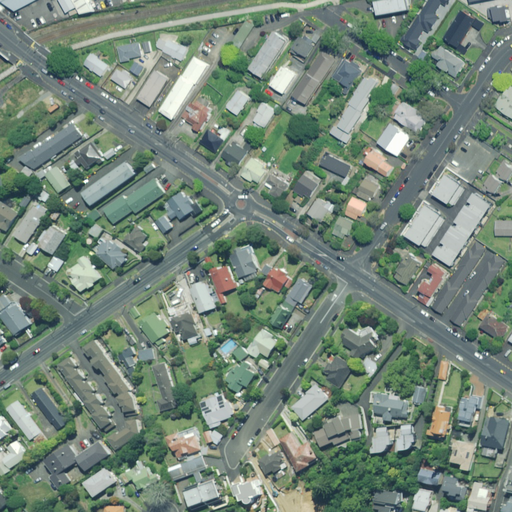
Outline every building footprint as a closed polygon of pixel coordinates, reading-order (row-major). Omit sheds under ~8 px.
[(33,0),(0,0),(0,2),(12,12),(33,0)] [(69,0),(79,18),(91,11),(85,0),(69,0)] [(413,10),(410,0),(383,0),(373,2),(375,12),(378,12),(378,16),(413,10)] [(454,0),(432,0),(405,40),(421,50),(454,0)] [(483,12),(485,12),(486,18),(506,15),(505,11),(503,0),(483,0),(484,4),(481,4),(483,12)] [(473,27),(480,31),(484,25),(464,11),(445,39),(457,48),(455,51),(463,56),(468,49),(461,45),(473,27)] [(255,26),(247,21),(233,41),(241,46),(255,26)] [(287,42),(274,33),(249,69),(263,78),(287,42)] [(164,34),(156,48),(182,61),(189,48),(164,34)] [(315,45),(301,36),(290,53),(303,62),(315,45)] [(143,57),(140,43),(118,47),(121,63),(131,61),(130,59),(143,57)] [(467,63),(443,47),(435,58),(442,62),(439,66),(456,78),(467,63)] [(431,54),(423,48),(417,58),(424,63),(431,54)] [(337,60),(322,51),(302,81),(292,96),(306,105),(337,60)] [(109,67),(93,54),(84,65),(101,78),(109,67)] [(211,66),(198,58),(161,112),(174,120),(211,66)] [(362,71),(346,60),(334,78),(330,83),(347,94),(359,76),(362,71)] [(144,68),(136,63),(130,71),(139,76),(144,68)] [(296,76),(283,67),(271,85),(284,94),(296,76)] [(137,82),(118,70),(112,79),(131,91),(137,82)] [(386,82),(369,70),(332,122),(348,137),(386,82)] [(171,79),(158,71),(140,99),(152,108),(171,79)] [(23,91),(19,85),(3,96),(13,111),(27,101),(25,99),(29,95),(25,89),(23,91)] [(511,86),(511,85),(496,108),(511,117),(511,86)] [(250,99),(239,91),(226,108),(237,116),(250,99)] [(135,97),(131,94),(125,103),(128,106),(135,97)] [(210,114),(213,110),(197,100),(195,104),(191,102),(181,117),(194,125),(192,129),(199,134),(212,115),(210,114)] [(421,112),(404,101),(394,118),(419,134),(427,121),(418,116),(421,112)] [(37,129),(42,126),(40,123),(44,121),(47,112),(41,102),(23,112),(26,117),(22,119),(24,122),(22,123),(29,134),(37,129)] [(275,104),(272,109),(262,103),(257,111),(259,112),(253,121),(264,128),(275,111),(277,112),(280,108),(275,104)] [(19,122),(14,115),(6,120),(14,132),(19,129),(16,124),(19,122)] [(412,137),(393,124),(379,143),(399,157),(412,137)] [(19,159),(36,170),(83,137),(75,125),(35,152),(33,150),(19,159)] [(222,128),(217,135),(209,130),(201,144),(217,153),(225,141),(230,133),(222,128)] [(495,158),(498,159),(501,156),(469,133),(445,168),(470,185),(476,176),(480,179),(495,158)] [(253,144),(248,141),(243,149),(234,143),(231,147),(229,146),(221,157),(227,161),(225,163),(236,170),(253,144)] [(106,160),(94,142),(76,154),(79,159),(70,165),(76,173),(81,169),(79,166),(83,163),(87,169),(97,162),(99,165),(106,160)] [(388,159),(370,147),(362,160),(387,177),(394,168),(386,162),(388,159)] [(116,154),(112,149),(104,155),(108,160),(116,154)] [(265,166),(254,159),(251,162),(248,160),(242,169),(244,170),(241,175),(252,182),(254,179),(260,183),(267,172),(263,169),(265,166)] [(137,175),(128,162),(84,193),(93,206),(137,175)] [(155,168),(151,163),(144,170),(147,175),(155,168)] [(511,176),(511,168),(506,164),(498,175),(508,182),(511,176)] [(47,175),(44,170),(36,175),(40,180),(46,176),(59,194),(71,185),(57,167),(47,175)] [(322,180),(307,171),(294,192),(298,195),(294,201),(303,207),(309,198),(310,199),(322,180)] [(277,175),(272,172),(264,185),(272,190),(269,194),(279,200),(290,183),(277,175)] [(503,183),(491,175),(484,185),(490,189),(489,190),(496,195),(503,183)] [(355,182),(347,176),(340,186),(348,192),(355,182)] [(450,176),(440,195),(457,204),(467,185),(450,176)] [(380,182),(370,177),(368,181),(364,178),(355,195),(369,202),(371,197),(374,199),(379,188),(377,187),(380,182)] [(134,211),(136,214),(166,194),(156,179),(126,199),(124,196),(104,210),(114,225),(134,211)] [(53,198),(50,196),(39,188),(34,196),(44,203),(47,200),(50,202),(53,198)] [(195,203),(187,191),(169,202),(174,210),(168,214),(172,220),(178,216),(181,220),(191,214),(193,217),(203,211),(197,202),(195,203)] [(26,208),(33,198),(25,192),(17,202),(26,208)] [(479,192),(438,255),(456,266),(496,203),(479,192)] [(336,207),(319,197),(309,215),(323,223),(329,212),(332,214),(336,207)] [(368,205),(354,197),(345,215),(357,220),(359,216),(362,217),(368,205)] [(428,203),(409,236),(431,248),(450,215),(428,203)] [(7,209),(1,205),(0,206),(0,227),(8,232),(19,213),(8,206),(7,209)] [(39,210),(34,207),(14,236),(26,244),(48,211),(41,207),(39,210)] [(101,216),(96,210),(88,216),(93,222),(101,216)] [(55,211),(49,218),(55,222),(61,216),(55,211)] [(355,223),(341,216),(332,234),(344,239),(346,235),(349,237),(355,223)] [(173,228),(166,219),(162,222),(160,220),(156,223),(164,234),(173,228)] [(511,220),(497,220),(496,235),(511,235),(511,220)] [(67,236),(52,225),(46,235),(39,245),(54,255),(67,236)] [(103,230),(94,225),(89,234),(98,239),(103,230)] [(122,242),(125,243),(142,254),(147,246),(144,244),(150,234),(136,226),(131,235),(128,233),(122,242)] [(115,245),(106,236),(93,250),(114,270),(118,265),(121,268),(130,258),(122,251),(124,249),(117,243),(115,245)] [(476,241),(432,308),(442,315),(487,249),(476,241)] [(38,247),(32,243),(26,252),(32,256),(38,247)] [(239,279),(244,277),(247,283),(259,279),(257,273),(259,272),(250,245),(230,252),(239,279)] [(414,257),(409,254),(395,279),(409,286),(421,263),(413,259),(414,257)] [(494,255),(450,320),(461,328),(505,263),(494,255)] [(64,262),(56,256),(49,266),(57,272),(64,262)] [(103,278),(86,256),(80,262),(81,263),(69,272),(75,280),(74,281),(82,292),(89,288),(90,289),(95,285),(94,284),(103,278)] [(210,257),(204,259),(207,266),(213,263),(210,257)] [(272,269),(266,264),(261,272),(267,276),(272,269)] [(448,273),(434,264),(429,271),(435,275),(430,283),(427,280),(420,290),(432,298),(443,282),(442,281),(448,273)] [(209,273),(221,305),(228,303),(224,293),(237,288),(229,265),(209,273)] [(286,274),(280,270),(280,271),(276,268),(264,285),(278,295),(290,278),(285,275),(286,274)] [(302,305),(315,285),(309,281),(308,282),(300,278),(286,300),(296,307),(299,302),(302,305)] [(216,308),(207,282),(195,286),(196,288),(192,289),(201,314),(216,308)] [(176,298),(173,292),(164,295),(166,301),(176,298)] [(5,295),(0,298),(0,312),(12,305),(5,295)] [(296,307),(286,300),(285,300),(270,323),(281,330),(296,307)] [(18,304),(13,307),(1,314),(15,336),(32,325),(18,304)] [(511,326),(483,307),(476,316),(484,321),(480,327),(501,341),(511,326)] [(141,316),(135,308),(129,312),(134,320),(141,316)] [(154,343),(155,342),(158,346),(164,341),(162,338),(169,333),(166,327),(169,325),(165,320),(161,322),(155,313),(140,324),(145,331),(154,343)] [(198,337),(193,314),(173,318),(178,341),(198,337)] [(274,337),(264,329),(257,339),(248,352),(258,359),(262,353),(269,358),(279,343),(273,339),(274,337)] [(345,338),(342,343),(353,350),(350,354),(360,360),(361,358),(363,359),(367,353),(369,354),(378,349),(375,344),(380,341),(374,332),(363,339),(348,329),(343,337),(345,338)] [(135,344),(131,337),(127,340),(132,346),(135,344)] [(93,360),(99,369),(101,367),(106,374),(109,379),(107,380),(117,395),(119,393),(122,397),(117,399),(123,414),(136,411),(132,395),(130,390),(96,341),(85,349),(92,358),(94,357),(95,359),(93,360)] [(250,355),(242,346),(234,353),(242,362),(250,355)] [(132,349),(120,356),(118,358),(121,363),(123,362),(128,369),(136,364),(132,357),(136,354),(132,349)] [(154,360),(152,350),(139,352),(141,362),(154,360)] [(354,367),(338,356),(332,365),(330,363),(325,371),(331,375),(327,380),(340,388),(354,367)] [(105,407),(104,408),(102,405),(104,403),(98,394),(96,396),(94,393),(95,392),(89,382),(86,384),(84,380),(86,379),(80,370),(78,371),(76,368),(78,366),(72,357),(70,359),(61,365),(95,415),(94,416),(103,430),(113,423),(110,418),(110,417),(112,416),(105,407)] [(271,366),(263,359),(259,365),(267,371),(271,366)] [(379,367),(368,359),(362,368),(373,376),(379,367)] [(225,360),(219,365),(223,369),(228,363),(225,360)] [(179,407),(165,362),(152,367),(163,399),(156,401),(159,413),(179,407)] [(230,387),(237,392),(235,394),(241,398),(244,393),(241,392),(245,386),(248,388),(257,374),(250,370),(253,367),(246,362),(242,368),(237,365),(226,380),(232,384),(230,387)] [(449,363),(442,362),(438,379),(445,381),(449,363)] [(304,421),(335,395),(328,386),(322,390),(318,385),(308,394),(309,395),(293,408),(304,421)] [(428,390),(418,387),(414,401),(424,404),(428,390)] [(62,414),(44,388),(32,396),(51,423),(52,423),(58,431),(67,424),(60,415),(62,414)] [(375,403),(374,413),(374,424),(404,425),(405,418),(410,418),(410,400),(401,400),(402,394),(371,393),(370,403),(375,403)] [(230,402),(227,404),(223,395),(201,404),(211,430),(222,425),(221,422),(232,417),(231,415),(234,414),(230,402)] [(480,406),(482,399),(472,397),(461,395),(457,419),(473,422),(475,414),(476,414),(478,406),(480,406)] [(42,433),(20,401),(8,410),(30,441),(42,433)] [(435,406),(432,427),(429,427),(428,436),(436,437),(436,432),(450,434),(453,408),(435,406)] [(336,421),(325,425),(326,428),(317,431),(323,448),(332,445),(333,448),(364,437),(362,431),(365,429),(360,415),(346,420),(344,415),(335,418),(336,421)] [(12,430),(3,416),(0,418),(0,441),(9,436),(7,433),(12,430)] [(496,458),(498,448),(505,450),(510,421),(487,417),(482,446),(485,446),(483,456),(496,458)] [(117,433),(108,439),(116,452),(141,436),(138,419),(128,421),(129,428),(119,435),(117,433)] [(413,426),(401,427),(402,434),(397,434),(398,442),(400,442),(400,451),(408,451),(409,450),(410,449),(411,449),(411,448),(412,448),(412,447),(413,446),(413,445),(413,444),(414,443),(416,443),(415,432),(413,432),(413,426)] [(203,454),(195,429),(188,431),(168,437),(170,446),(172,446),(177,462),(185,459),(192,457),(203,454)] [(281,444),(272,429),(267,433),(275,447),(281,444)] [(387,429),(376,430),(376,439),(373,439),(374,450),(371,450),(371,454),(383,453),(384,453),(385,452),(386,452),(386,451),(387,450),(387,449),(388,448),(388,447),(388,446),(392,446),(391,435),(388,435),(387,429)] [(211,431),(203,433),(207,445),(215,442),(218,445),(224,437),(216,431),(212,434),(211,431)] [(302,447),(293,433),(281,441),(301,473),(313,465),(321,460),(310,442),(302,447)] [(29,456),(18,441),(8,449),(11,453),(2,460),(4,462),(0,464),(0,472),(3,476),(29,456)] [(112,455),(102,441),(80,457),(71,444),(45,462),(55,475),(50,478),(58,491),(69,483),(67,476),(65,472),(80,461),(87,472),(112,455)] [(476,446),(457,442),(452,463),(463,465),(462,470),(470,471),(476,446)] [(275,472),(276,474),(283,470),(284,471),(293,466),(290,460),(288,461),(282,450),(271,456),(270,454),(259,461),(263,468),(264,467),(269,476),(275,472)] [(208,470),(203,457),(170,469),(175,482),(194,475),(208,470)] [(504,460),(498,459),(496,467),(501,469),(504,460)] [(147,469),(143,463),(120,477),(125,485),(133,481),(139,492),(160,480),(156,473),(153,475),(149,468),(147,469)] [(118,482),(109,468),(86,484),(95,498),(118,482)] [(443,474),(421,469),(418,482),(440,487),(443,474)] [(458,479),(445,477),(444,483),(445,483),(444,491),(452,492),(451,498),(461,499),(464,500),(467,487),(456,485),(458,479)] [(224,497),(217,480),(202,486),(187,491),(194,508),(224,497)] [(259,496),(264,495),(262,489),(260,489),(258,482),(243,486),(242,484),(234,486),(238,497),(242,496),(244,501),(248,500),(248,501),(248,502),(249,502),(250,503),(251,504),(252,504),(253,504),(254,504),(255,504),(256,504),(257,503),(258,502),(258,501),(259,501),(259,500),(259,499),(259,498),(259,497),(259,496)] [(483,484),(474,483),(468,511),(487,511),(491,498),(488,498),(489,491),(482,490),(483,484)] [(377,511),(393,511),(394,510),(400,511),(401,502),(403,492),(374,486),(370,510),(377,511)] [(2,493),(0,490),(0,510),(1,511),(13,499),(4,490),(2,493)] [(427,511),(430,493),(416,491),(412,511),(427,511)] [(511,511),(511,501),(509,501),(507,506),(503,505),(501,511),(511,511)]
